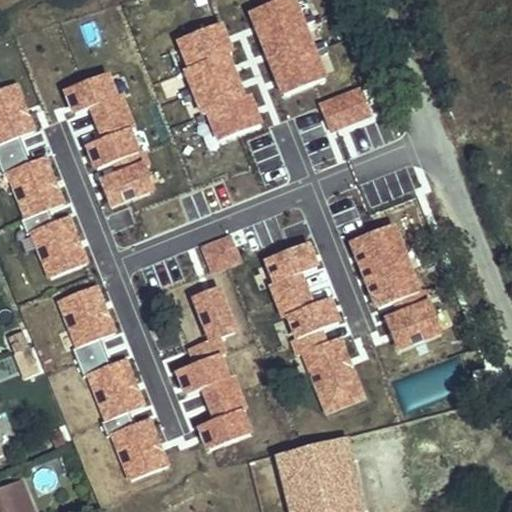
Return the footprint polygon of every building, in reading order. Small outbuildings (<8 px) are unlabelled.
[(335,194),(287,0),(234,0),(206,7),(257,213),(335,194)] [(370,408),(332,231),(301,238),(326,418),(370,408)] [(30,350),(24,334),(10,340),(16,356),(30,350)] [(36,365),(30,350),(16,356),(21,370),(36,365)] [(39,375),(36,365),(21,370),(25,380),(39,375)] [(290,511),(282,481),(268,422),(159,448),(175,511),(290,511)] [(68,446),(62,432),(51,436),(57,450),(68,446)] [(282,481),(350,465),(345,441),(277,458),(282,481)] [(358,511),(350,465),(282,481),(290,511),(358,511)] [(33,511),(21,482),(0,490),(0,511),(33,511)]
